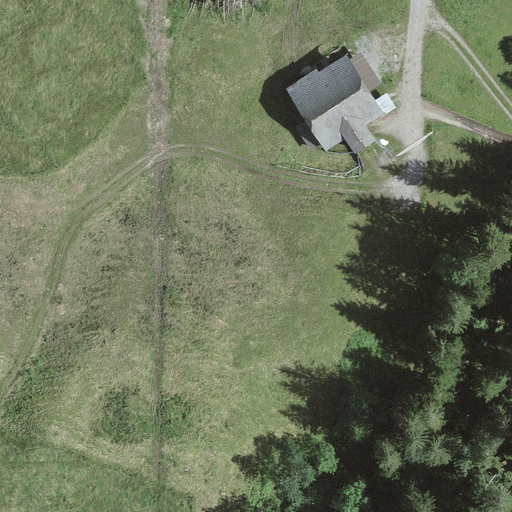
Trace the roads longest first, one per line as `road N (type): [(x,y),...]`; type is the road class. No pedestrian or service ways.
road 1 (track): [(0,395),(28,354),(71,232),(111,191),(179,154),(270,178),(391,188),(410,170),(412,107)]
road 2 (track): [(511,139),(412,107),(418,0)]
road 3 (track): [(418,6),(511,110)]
